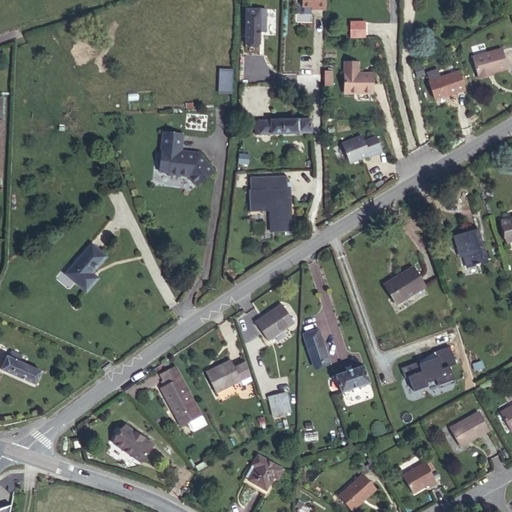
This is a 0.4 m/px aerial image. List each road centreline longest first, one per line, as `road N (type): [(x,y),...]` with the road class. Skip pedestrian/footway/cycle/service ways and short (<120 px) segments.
road 1 (tertiary): [(24,457),(59,419),(328,225),(511,121)]
road 2 (unknown): [(201,316),(225,112)]
road 3 (unknown): [(310,74),(314,235)]
road 4 (secondary): [(174,511),(24,457)]
